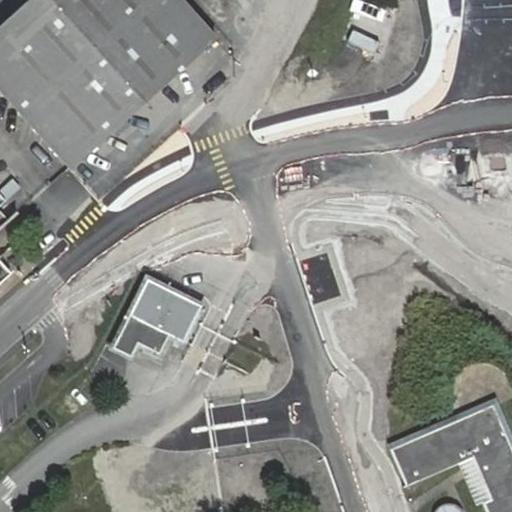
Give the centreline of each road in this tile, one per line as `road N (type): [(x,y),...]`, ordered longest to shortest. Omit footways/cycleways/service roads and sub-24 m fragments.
road 1 (unclassified): [(0,329),(152,198),(228,166)]
road 2 (unclassified): [(228,166),(333,143),(458,136)]
road 3 (unknown): [(343,143),(371,175),(375,204),(334,267),(291,295)]
road 4 (unclassified): [(228,166),(218,140),(292,0)]
